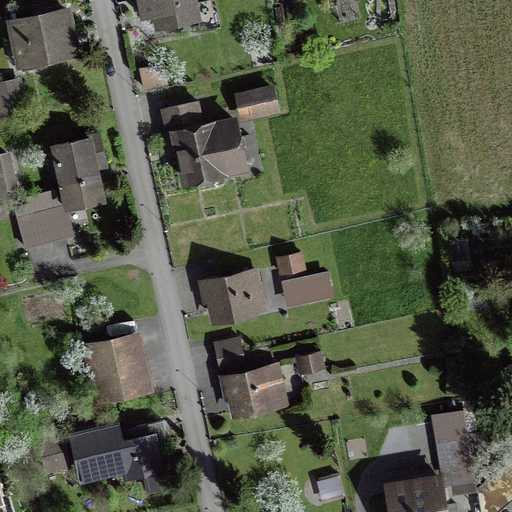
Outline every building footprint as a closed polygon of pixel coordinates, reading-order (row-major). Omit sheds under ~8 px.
[(138,0),(142,18),(154,15),(157,29),(197,20),(192,0),(138,0)] [(19,63),(74,52),(65,12),(10,23),(19,63)] [(138,69),(143,89),(165,84),(164,76),(146,67),(138,69)] [(276,108),(272,90),(238,97),(242,115),(276,108)] [(0,94),(0,113),(22,109),(18,91),(0,94)] [(222,173),(221,171),(243,166),(233,121),(212,125),(212,124),(201,126),(196,102),(163,109),(168,134),(171,152),(178,150),(185,181),(222,173)] [(86,137),(87,139),(51,146),(64,203),(101,195),(92,156),(102,154),(97,134),(86,137)] [(0,155),(0,193),(2,193),(0,181),(0,178),(10,176),(5,154),(0,155)] [(50,191),(27,198),(31,215),(16,219),(24,248),(34,245),(39,243),(49,241),(55,239),(47,211),(55,209),(50,191)] [(279,273),(303,269),(299,253),(276,258),(279,273)] [(263,307),(255,271),(200,283),(203,299),(210,297),(215,318),(263,307)] [(325,274),(306,278),(309,297),(329,293),(325,274)] [(145,388),(134,336),(87,346),(98,398),(145,388)] [(243,351),(239,337),(215,342),(216,350),(218,357),(220,364),(221,371),(246,366),(243,351)] [(296,357),(299,373),(322,368),(319,353),(296,357)] [(235,413),(283,403),(275,367),(220,378),(224,394),(230,393),(235,413)] [(155,445),(161,444),(156,422),(135,427),(137,437),(123,440),(121,433),(116,434),(114,425),(73,434),(82,476),(122,467),(125,477),(160,469),(155,445)] [(61,436),(37,442),(44,471),(68,465),(61,436)] [(447,459),(450,479),(473,475),(467,437),(435,442),(438,460),(447,459)] [(495,511),(511,498),(511,471),(508,466),(474,494),(477,511),(495,511)] [(443,511),(437,475),(387,484),(391,511),(443,511)]
